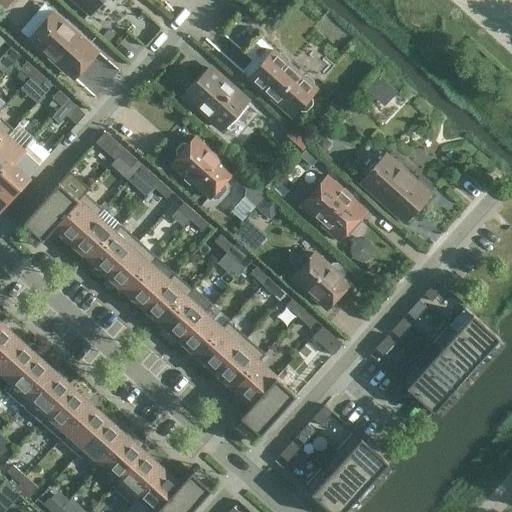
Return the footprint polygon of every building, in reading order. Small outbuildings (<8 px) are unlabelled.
[(0,0),(0,4),(5,9),(13,0),(0,0)] [(74,0),(89,13),(101,0),(74,0)] [(53,11),(39,26),(48,34),(37,46),(68,73),(93,46),(53,11)] [(20,55),(10,46),(4,53),(13,62),(20,55)] [(301,110),(306,110),(312,103),(312,99),(309,96),(316,88),(313,85),(313,80),(307,74),(302,75),(288,63),(288,62),(288,58),(282,52),(277,52),(277,53),(273,49),(248,77),(291,116),(299,108),(301,110)] [(30,77),(36,69),(26,61),(20,68),(30,77)] [(199,106),(197,108),(208,117),(210,115),(223,128),(247,101),(209,68),(186,94),(199,106)] [(46,78),(36,69),(30,77),(39,85),(46,78)] [(397,92),(379,74),(365,89),(383,106),(397,92)] [(68,98),(59,89),(52,97),(62,105),(68,98)] [(85,113),(75,105),(66,114),(76,123),(85,113)] [(0,141),(13,128),(0,116),(0,141)] [(0,174),(22,149),(7,136),(14,128),(13,128),(0,141),(0,174)] [(283,139),(298,153),(306,143),(292,130),(283,139)] [(124,148),(105,131),(95,142),(114,159),(124,148)] [(323,152),(331,143),(322,135),(314,143),(323,152)] [(214,198),(218,198),(226,189),(225,185),(222,182),(234,170),(196,136),(188,145),(186,143),(182,143),(176,149),(177,153),(179,155),(171,163),(209,197),(210,195),(214,198)] [(137,159),(124,148),(114,159),(115,159),(118,155),(131,166),(137,159)] [(306,148),(299,156),(311,166),(318,159),(306,148)] [(0,208),(39,164),(22,149),(0,174),(0,208)] [(360,181),(405,221),(430,193),(427,190),(430,187),(430,183),(424,177),(419,178),(416,181),(399,165),(402,162),(402,158),(396,153),(392,153),(389,156),(386,153),(360,181)] [(160,180),(148,169),(142,176),(154,187),(160,180)] [(54,226),(85,192),(89,187),(69,170),(59,182),(16,229),(36,247),(54,226)] [(300,205),(339,240),(345,233),(348,236),(362,220),(359,217),(365,210),(327,175),(300,205)] [(172,191),(160,180),(154,187),(167,198),(172,191)] [(72,243),(103,208),(85,192),(54,226),(72,243)] [(242,221),(255,206),(244,196),(231,211),(242,221)] [(269,215),(279,204),(270,196),(260,207),(269,215)] [(190,219),(196,212),(183,201),(178,208),(190,219)] [(90,259),(121,224),(120,224),(114,231),(97,216),(104,209),(103,208),(72,243),(90,259)] [(208,224),(196,212),(190,219),(202,230),(208,224)] [(267,236),(248,219),(234,234),(253,251),(267,236)] [(108,275),(139,240),(121,224),(90,259),(108,275)] [(350,253),(369,258),(374,238),(355,233),(350,253)] [(232,245),(220,234),(214,240),(226,252),(232,245)] [(126,291),(157,256),(139,240),(108,275),(126,291)] [(245,256),(232,245),(226,252),(239,263),(245,256)] [(330,266),(314,252),(308,259),(305,256),(301,256),(295,263),(295,268),(298,270),(292,277),(327,308),(349,283),(341,276),(344,273),(343,268),(337,263),(333,263),(330,266)] [(144,307),(175,273),(157,256),(126,291),(144,307)] [(268,277),(256,266),(250,273),(262,284),(268,277)] [(162,324),(193,289),(175,273),(144,307),(162,324)] [(281,288),(268,277),(262,284),(275,295),(281,288)] [(435,280),(424,293),(431,300),(443,287),(435,280)] [(180,340),(205,312),(187,297),(194,289),(193,289),(162,324),(180,340)] [(304,309),(291,298),(285,304),(298,316),(304,309)] [(418,299),(407,312),(415,319),(426,306),(418,299)] [(316,320),(304,309),(298,316),(310,327),(316,320)] [(198,356),(229,321),(228,320),(222,328),(205,312),(180,340),(198,356)] [(498,337),(487,327),(472,314),(456,331),(448,325),(482,356),(498,337)] [(402,317),(391,330),(399,336),(410,324),(402,317)] [(216,372),(247,337),(229,321),(198,356),(216,372)] [(0,358),(18,339),(0,323),(0,358)] [(341,343),(322,325),(312,336),(332,354),(341,343)] [(466,374),(482,356),(448,325),(432,343),(466,374)] [(386,335),(375,347),(383,354),(394,341),(386,335)] [(234,388),(265,353),(247,337),(216,372),(234,388)] [(5,389),(36,355),(18,339),(0,358),(0,371),(11,381),(4,389),(5,389)] [(450,392),(466,374),(432,343),(431,344),(439,350),(424,367),(416,360),(416,361),(450,392)] [(252,404),(276,377),(258,361),(265,353),(234,388),(252,404)] [(23,405),(54,371),(36,355),(5,389),(23,405)] [(450,392),(416,361),(399,380),(433,410),(450,392)] [(41,422),(72,387),(54,371),(23,405),(41,422)] [(276,377),(252,404),(233,423),(253,441),(295,394),(276,377)] [(59,438),(90,403),(72,387),(41,422),(59,438)] [(77,454),(108,419),(90,403),(59,438),(77,454)] [(320,424),(331,412),(332,411),(324,404),(312,417),(320,424)] [(95,470),(126,436),(108,419),(77,454),(95,470)] [(307,423),(296,436),(303,443),(315,430),(307,423)] [(387,461),(353,431),(337,449),(371,480),(387,461)] [(113,486),(144,452),(126,436),(95,470),(96,470),(102,463),(119,478),(112,485),(113,486)] [(280,454),(287,461),(299,448),(291,441),(280,454)] [(371,480),(337,449),(321,467),(354,498),(371,480)] [(131,502),(162,468),(144,452),(113,486),(131,502)] [(180,484),(156,511),(189,511),(217,481),(198,463),(180,484)] [(13,464),(7,471),(19,482),(25,475),(13,464)] [(341,511),(354,498),(321,467),(304,486),(332,511),(341,511)] [(180,484),(162,468),(131,502),(138,495),(156,511),(180,484)] [(38,487),(25,475),(19,482),(32,493),(38,487)] [(7,482),(0,489),(0,511),(3,511),(21,494),(7,482)] [(49,496),(43,503),(52,511),(57,511),(61,508),(49,496)]
